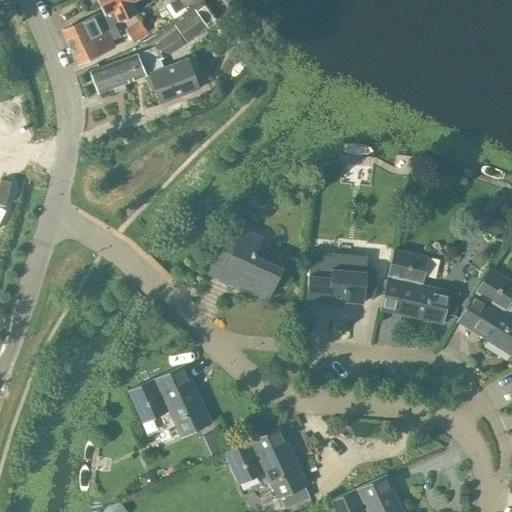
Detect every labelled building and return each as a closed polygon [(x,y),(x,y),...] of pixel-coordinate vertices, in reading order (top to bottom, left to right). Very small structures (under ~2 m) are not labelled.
[(70,47),(114,24),(114,23),(136,13),(131,3),(136,0),(98,0),(104,10),(62,30),(70,47)] [(171,0),(163,5),(172,20),(187,9),(181,0),(171,0)] [(207,26),(194,8),(173,23),(186,41),(207,26)] [(133,41),(147,31),(138,18),(124,28),(133,41)] [(236,23),(223,33),(231,45),(244,36),(236,23)] [(120,36),(114,24),(70,47),(78,63),(114,46),(112,40),(120,36)] [(136,52),(115,61),(123,83),(145,75),(151,90),(155,88),(160,101),(198,86),(187,58),(162,68),(158,58),(166,56),(185,43),(174,28),(157,41),(158,42),(153,46),(137,52),(136,52)] [(115,61),(89,70),(90,72),(98,93),(113,87),(115,93),(125,89),(123,83),(115,61)] [(511,227),(490,213),(482,226),(505,241),(511,229),(511,227)] [(240,286),(268,298),(283,267),(255,254),(263,236),(240,226),(216,279),(239,289),(240,286)] [(458,293),(449,291),(449,290),(421,283),(427,255),(393,247),(378,310),(441,324),(443,316),(452,319),(458,293)] [(308,274),(306,302),(344,306),(345,301),(362,303),(363,297),(374,298),(376,272),(366,271),(367,257),(332,254),(332,256),(310,254),(308,274)] [(511,298),(511,281),(490,267),(456,322),(511,355),(511,352),(511,315),(504,311),(511,298)] [(211,422),(185,364),(127,390),(142,422),(168,411),(179,437),(211,422)] [(281,425),(223,452),(238,484),(264,472),(276,498),(307,484),(281,425)] [(215,431),(198,438),(206,456),(223,449),(220,443),(215,431)] [(404,511),(387,473),(329,499),(334,511),(404,511)]
